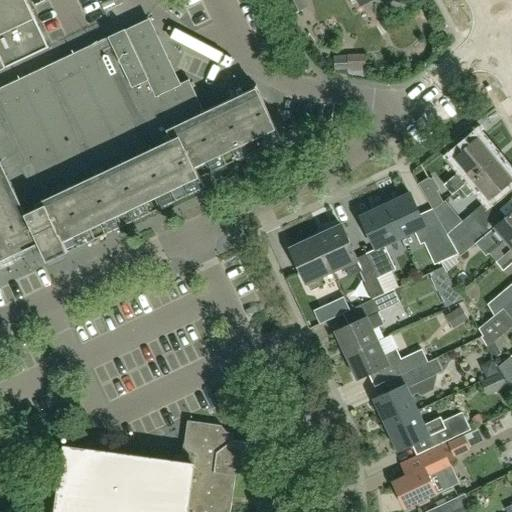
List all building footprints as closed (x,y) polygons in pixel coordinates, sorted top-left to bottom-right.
[(0,0),(0,71),(5,69),(49,48),(25,0),(0,0)] [(0,262),(39,244),(48,262),(205,187),(201,179),(282,140),(257,87),(204,112),(189,81),(157,96),(126,30),(0,89),(0,262)] [(367,71),(367,56),(349,57),(350,71),(367,71)] [(453,195),(496,159),(488,148),(490,145),(485,139),(481,140),(478,137),(454,158),(463,169),(444,185),(453,195)] [(511,177),(496,159),(453,195),(460,189),(467,197),(479,188),(489,200),(511,181),(511,177)] [(418,184),(432,209),(434,211),(444,203),(430,178),(418,184)] [(425,226),(420,215),(410,194),(386,205),(401,238),(425,226)] [(401,238),(386,205),(361,217),(376,249),(367,254),(378,278),(396,270),(385,245),(401,238)] [(498,262),(511,249),(511,213),(495,228),(505,240),(490,253),(498,262)] [(448,234),(455,246),(480,225),(472,215),(448,234)] [(459,254),(460,257),(488,234),(480,225),(455,246),(459,254)] [(316,238),(332,272),(345,266),(349,273),(360,268),(356,261),(357,260),(341,226),(316,238)] [(319,278),(332,272),(316,238),(290,250),(306,283),(308,282),(311,290),(323,285),(319,278)] [(511,249),(498,262),(504,270),(511,264),(511,249)] [(446,308),(462,300),(446,273),(432,280),(446,308)] [(511,285),(511,286),(488,305),(494,316),(511,301),(511,285)] [(371,316),(379,312),(401,302),(395,289),(385,293),(374,299),(365,303),(371,316)] [(327,321),(350,309),(345,298),(321,310),(327,321)] [(511,301),(494,316),(480,330),(484,337),(482,338),(488,347),(511,327),(508,323),(509,322),(511,318),(511,301)] [(450,312),(458,328),(475,319),(467,304),(450,312)] [(346,356),(378,341),(373,331),(385,325),(379,312),(371,316),(335,333),(346,356)] [(399,376),(407,372),(428,362),(422,349),(401,359),(397,350),(385,355),(378,341),(346,356),(358,380),(393,363),(399,376)] [(428,362),(407,372),(414,386),(444,371),(437,358),(428,362)] [(488,396),(508,387),(501,373),(481,382),(488,396)] [(386,426),(418,411),(406,386),(374,401),(386,426)] [(436,447),(471,431),(462,413),(443,422),(441,417),(425,425),(418,411),(386,426),(398,451),(431,436),(436,447)] [(511,437),(511,416),(493,423),(499,442),(511,437)] [(230,511),(236,476),(252,464),(254,444),(233,441),(222,426),(187,421),(181,463),(65,447),(62,471),(43,469),(37,511),(230,511)] [(455,458),(471,450),(464,436),(448,444),(455,458)] [(441,446),(419,457),(424,468),(393,482),(405,509),(437,494),(428,477),(450,467),(441,446)] [(439,511),(460,511),(470,507),(464,495),(438,507),(439,511)]
